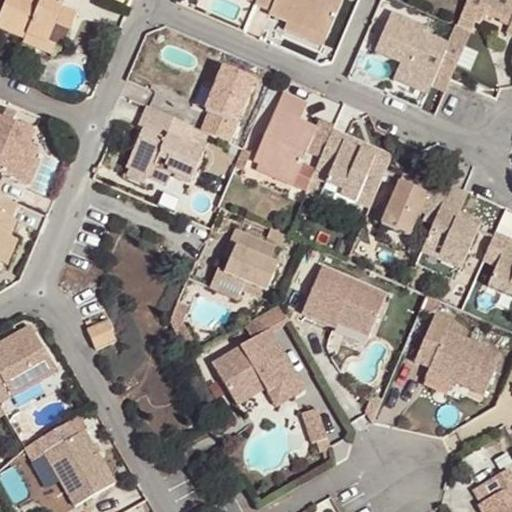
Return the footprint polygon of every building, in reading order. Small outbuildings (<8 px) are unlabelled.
[(62,8),(42,0),(29,0),(28,0),(6,0),(0,13),(0,29),(25,39),(28,33),(49,41),(50,39),(56,24),(70,29),(77,14),(62,8)] [(257,0),(256,4),(271,10),(268,15),(287,23),(326,40),(343,0),(257,0)] [(391,1),(387,0),(381,0),(374,16),(383,19),(391,1)] [(511,0),(468,0),(462,15),(476,21),(481,23),(485,14),(488,6),(511,16),(511,20),(509,27),(506,33),(511,35),(511,0)] [(511,20),(511,16),(488,6),(485,14),(499,21),(499,23),(509,27),(511,20)] [(447,44),(422,34),(425,29),(391,15),(375,52),(400,63),(411,68),(407,79),(431,89),(432,86),(434,82),(447,88),(450,80),(471,32),(457,26),(455,25),(447,44)] [(476,21),(462,15),(457,26),(471,32),(476,21)] [(326,40),(287,23),(284,30),(306,39),(321,46),(324,47),(326,40)] [(56,24),(50,39),(63,44),(70,29),(56,24)] [(49,41),(28,33),(25,39),(24,42),(53,54),(57,45),(49,41)] [(321,46),(306,39),(302,46),(319,53),(321,46)] [(407,79),(411,68),(400,63),(394,79),(429,94),(431,89),(407,79)] [(255,81),(224,68),(205,112),(209,114),(201,131),(230,144),(255,81)] [(447,88),(434,82),(432,86),(445,92),(447,88)] [(258,165),(256,171),(293,187),(308,152),(321,157),(332,130),(334,126),(320,120),(316,128),(299,121),(306,103),(283,93),(253,163),(258,165)] [(192,127),(147,107),(136,130),(141,132),(125,169),(150,180),(155,167),(171,174),(192,183),(204,152),(184,143),(192,127)] [(36,133),(13,122),(15,115),(6,111),(4,117),(3,118),(0,117),(0,173),(29,186),(40,160),(34,158),(38,147),(31,144),(36,133)] [(376,157),(344,142),(346,137),(332,130),(321,157),(316,168),(322,170),(318,180),(326,183),(325,184),(343,192),(340,197),(369,209),(388,167),(374,161),(376,157)] [(379,151),(346,137),(344,142),(376,157),(379,151)] [(244,171),(251,153),(243,148),(242,149),(235,167),(244,172),(244,171)] [(392,157),(379,151),(376,157),(374,161),(388,167),(392,157)] [(166,187),(171,174),(155,167),(150,180),(166,187)] [(429,186),(403,175),(399,183),(426,194),(429,186)] [(451,184),(434,176),(429,186),(426,194),(399,183),(381,226),(410,238),(420,212),(425,215),(436,219),(450,187),(451,184)] [(319,186),(310,183),(304,197),(314,202),(319,186)] [(479,231),(456,221),(460,213),(468,195),(450,187),(436,219),(433,226),(423,248),(463,266),(479,231)] [(12,219),(18,206),(0,198),(0,261),(10,238),(17,221),(12,219)] [(482,223),(460,213),(456,221),(479,231),(482,223)] [(436,219),(425,215),(422,222),(433,226),(436,219)] [(230,261),(242,233),(235,230),(223,257),(230,261)] [(286,237),(270,230),(267,238),(284,246),(288,238),(286,237)] [(276,247),(242,233),(230,261),(224,274),(224,275),(245,284),(267,293),(279,265),(269,261),(276,247)] [(511,247),(507,245),(509,239),(495,233),(483,262),(496,268),(487,288),(511,298),(511,247)] [(0,263),(7,266),(17,241),(10,238),(0,261),(0,263)] [(463,266),(423,248),(421,254),(461,271),(463,266)] [(387,296),(322,267),(302,315),(336,329),(338,325),(369,338),(387,296)] [(224,274),(217,270),(209,289),(237,300),(239,297),(218,288),(224,275),(224,274)] [(245,284),(224,275),(218,288),(239,297),(245,284)] [(502,356),(447,332),(451,323),(435,315),(414,363),(429,370),(429,371),(455,383),(484,397),(502,356)] [(115,341),(107,322),(88,330),(96,350),(115,341)] [(57,373),(30,327),(0,343),(0,397),(9,393),(13,400),(57,373)] [(307,389),(271,329),(212,365),(234,401),(262,384),(266,390),(268,394),(283,384),(291,399),(307,389)] [(455,383),(429,371),(425,380),(451,392),(455,383)] [(39,384),(13,400),(18,408),(44,393),(39,384)] [(266,390),(262,384),(234,401),(238,407),(266,390)] [(291,399),(283,384),(268,394),(277,408),(291,399)] [(327,439),(318,409),(303,414),(312,445),(316,443),(326,440),(327,439)] [(86,430),(79,418),(71,423),(78,435),(84,431),(86,430)] [(93,446),(87,450),(78,435),(71,423),(25,449),(25,450),(33,464),(45,457),(75,508),(115,484),(93,446)] [(93,446),(84,431),(78,435),(87,450),(93,446)] [(332,449),(330,445),(326,440),(316,443),(319,453),(323,452),(326,462),(334,459),(333,455),(332,449)] [(511,511),(511,474),(509,470),(473,491),(481,504),(478,506),(481,511),(511,511)]
